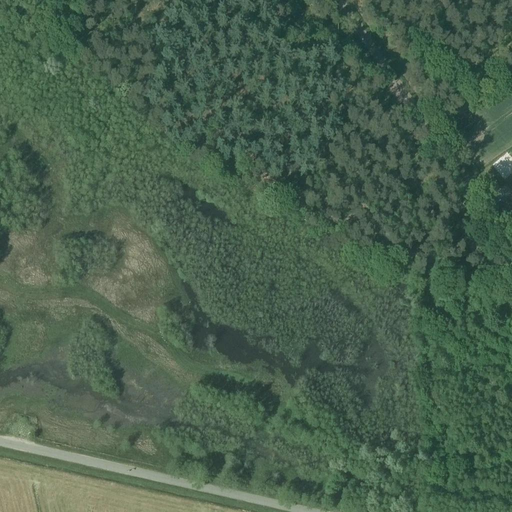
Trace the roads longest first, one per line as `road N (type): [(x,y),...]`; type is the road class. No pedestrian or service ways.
road 1 (unclassified): [(304,511),(0,443)]
road 2 (unclassified): [(511,255),(346,0)]
road 3 (track): [(267,0),(398,85)]
